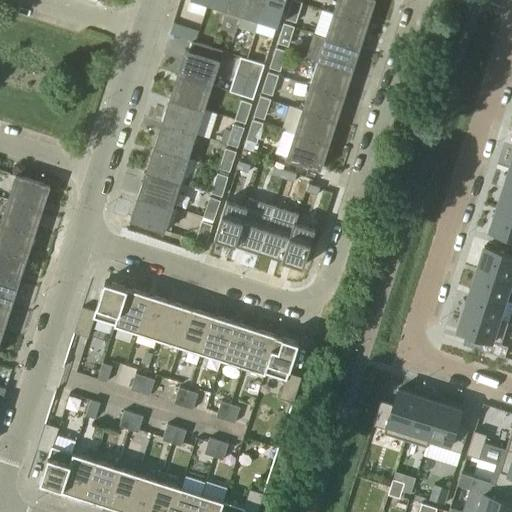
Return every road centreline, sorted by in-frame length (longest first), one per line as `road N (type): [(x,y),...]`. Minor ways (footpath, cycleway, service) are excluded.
road 1 (residential): [(79,235),(284,303),(310,298),(331,276),(419,0)]
road 2 (residential): [(511,384),(407,351),(511,36)]
road 3 (residential): [(0,481),(79,235)]
road 4 (residential): [(79,235),(155,0)]
